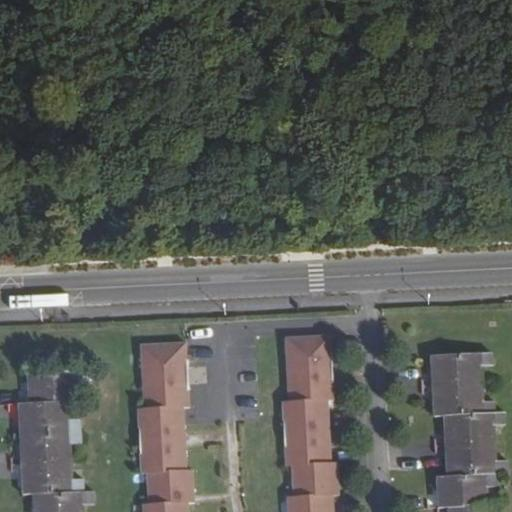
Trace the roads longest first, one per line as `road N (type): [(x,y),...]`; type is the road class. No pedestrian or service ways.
road 1 (secondary): [(0,293),(369,275)]
road 2 (residential): [(381,511),(369,275)]
road 3 (secondary): [(369,275),(511,268)]
